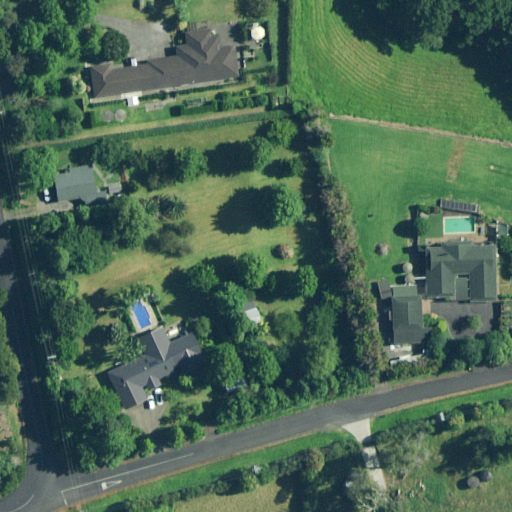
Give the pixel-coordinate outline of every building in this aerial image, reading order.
[(209,29),(182,32),(184,44),(173,45),(175,55),(144,59),(145,63),(89,71),(93,97),(237,77),(233,44),(220,46),(218,34),(210,35),(209,29)] [(123,107),(101,110),(103,122),(125,119),(123,107)] [(67,168),(68,172),(50,175),(56,202),(82,197),(84,208),(106,204),(103,190),(94,192),(90,172),(88,163),(67,168)] [(119,181),(106,185),(109,193),(122,189),(119,181)] [(439,200),(438,207),(477,213),(479,206),(439,200)] [(511,223),(495,222),(494,235),(510,236),(511,223)] [(452,298),(452,292),(452,274),(467,274),(467,297),(467,302),(493,302),(493,295),(492,245),(470,246),(470,242),(439,242),(439,246),(425,247),(426,291),(426,299),(452,298)] [(411,262),(400,263),(401,283),(412,282),(411,262)] [(430,326),(427,326),(420,326),(419,294),(414,294),(414,284),(387,285),(387,279),(377,279),(377,297),(390,297),(391,343),(420,343),(420,354),(409,356),(409,354),(398,356),(398,359),(388,361),(389,370),(431,363),(430,326)] [(259,320),(250,299),(236,306),(245,326),(259,320)] [(190,332),(181,336),(176,325),(166,329),(171,340),(170,341),(167,342),(160,326),(135,338),(142,354),(141,355),(112,367),(117,378),(110,382),(116,396),(122,410),(145,400),(139,386),(144,384),(147,389),(159,384),(156,378),(172,371),(171,368),(201,355),(190,332)] [(242,374),(221,379),(224,392),(245,387),(242,374)]
